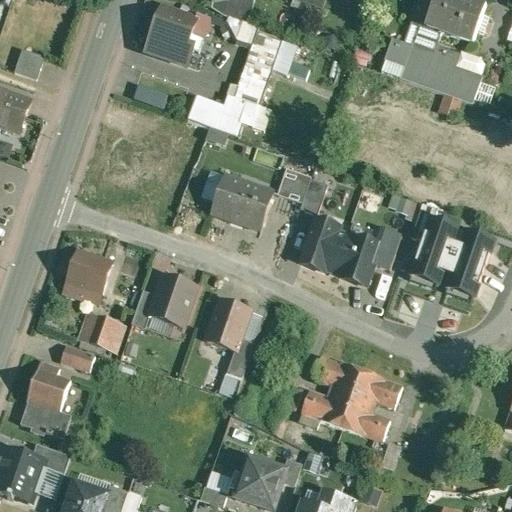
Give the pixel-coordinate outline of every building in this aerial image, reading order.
[(255,0),(228,0),(225,19),(228,20),(250,28),(251,27),(255,0)] [(486,9),(461,0),(437,0),(427,29),(474,45),(478,33),(484,18),(487,8),(486,9)] [(197,20),(164,9),(148,55),(188,69),(194,53),(188,51),(193,37),(198,21),(197,20)] [(211,21),(198,16),(197,20),(198,21),(193,37),(204,40),(210,22),(211,22),(211,21)] [(490,21),(484,18),(478,33),(485,36),(490,21)] [(250,28),(228,20),(232,43),(238,46),(253,50),(258,35),(260,30),(251,27),(250,28)] [(283,44),(258,35),(253,50),(240,87),(265,97),(273,73),(283,44)] [(283,44),(273,73),(287,78),(296,49),(283,44)] [(435,57),(413,49),(412,51),(393,44),(386,63),(405,70),(401,82),(473,107),(483,80),(456,71),(460,57),(438,49),(435,57)] [(46,61),(24,53),(16,76),(38,83),(46,61)] [(265,97),(240,87),(239,89),(232,87),(229,98),(261,109),(265,97)] [(29,106),(0,96),(0,128),(19,135),(29,106)] [(229,98),(225,108),(198,98),(189,121),(240,139),(244,127),(253,130),(261,109),(229,98)] [(261,109),(253,130),(265,134),(272,113),(261,109)] [(110,132),(95,180),(136,193),(141,178),(154,182),(165,149),(110,132)] [(12,148),(0,144),(0,158),(8,161),(12,148)] [(511,156),(499,152),(496,161),(482,156),(477,170),(461,164),(455,181),(504,199),(511,175),(511,156)] [(312,180),(288,172),(279,198),(303,207),(311,182),(312,180)] [(439,190),(414,180),(409,194),(446,208),(451,194),(449,193),(451,187),(441,184),(439,190)] [(329,188),(311,182),(303,207),(301,213),(318,219),(329,188)] [(274,196),(244,186),(242,193),(223,187),(213,217),(261,234),(274,196)] [(473,233),(439,216),(432,230),(466,247),(473,233)] [(340,231),(316,223),(301,266),(325,274),(326,272),(335,275),(347,238),(339,235),(340,231)] [(402,239),(385,233),(380,249),(381,249),(375,267),(391,273),(402,239)] [(380,249),(347,238),(335,275),(343,278),(343,280),(367,289),(375,267),(381,249),(380,249)] [(434,279),(427,284),(448,312),(491,281),(470,253),(447,269),(434,279)] [(438,257),(425,266),(434,279),(447,269),(438,257)] [(110,271),(77,260),(64,299),(83,305),(86,297),(100,302),(110,271)] [(198,291),(163,279),(157,298),(150,318),(151,319),(184,330),(198,291)] [(137,280),(123,321),(131,324),(145,283),(137,280)] [(144,294),(132,328),(146,332),(151,319),(150,318),(157,298),(144,294)] [(250,314),(222,304),(208,344),(236,354),(241,342),(250,314)] [(418,314),(418,315),(424,322),(428,327),(441,317),(432,305),(418,314)] [(418,314),(416,312),(409,318),(417,327),(424,322),(418,315),(418,314)] [(124,331),(89,319),(80,345),(115,357),(124,331)] [(241,342),(236,354),(228,375),(244,380),(255,347),(241,342)] [(94,362),(65,352),(60,367),(89,377),(94,362)] [(336,390),(332,402),(311,394),(303,416),(322,423),(321,424),(343,431),(363,374),(342,366),(341,367),(322,360),(315,382),(336,390)] [(59,374),(39,368),(26,407),(28,407),(59,419),(60,418),(70,388),(56,383),(59,374)] [(385,382),(363,374),(343,431),(364,439),(365,438),(384,445),(391,423),(374,417),(378,405),(396,411),(403,390),(384,383),(385,382)] [(216,395),(230,400),(236,381),(222,376),(216,395)] [(304,392),(293,388),(286,409),(297,413),(304,392)] [(59,419),(28,407),(20,428),(63,443),(63,442),(58,440),(65,419),(60,418),(59,419)] [(401,450),(390,446),(382,469),(394,473),(401,450)] [(72,459),(38,448),(33,460),(41,463),(39,470),(65,479),(72,459)] [(33,460),(8,452),(0,474),(4,475),(0,487),(0,495),(9,499),(8,501),(14,504),(15,501),(31,506),(38,484),(35,483),(39,470),(41,463),(33,460)] [(284,474),(249,462),(236,502),(266,511),(266,510),(273,511),(277,510),(284,486),(288,475),(284,474)] [(303,467),(288,462),(284,474),(288,475),(284,486),(296,490),(303,467)] [(108,499),(76,488),(68,511),(103,511),(108,499)] [(123,511),(130,496),(111,489),(108,499),(103,511),(123,511)] [(229,498),(206,490),(202,503),(224,511),(229,498)] [(138,511),(143,500),(130,496),(123,511),(138,511)] [(320,511),(318,511),(304,507),(302,511),(338,511),(342,502),(326,497),(320,511)] [(356,511),(358,508),(342,502),(338,511),(356,511)]
